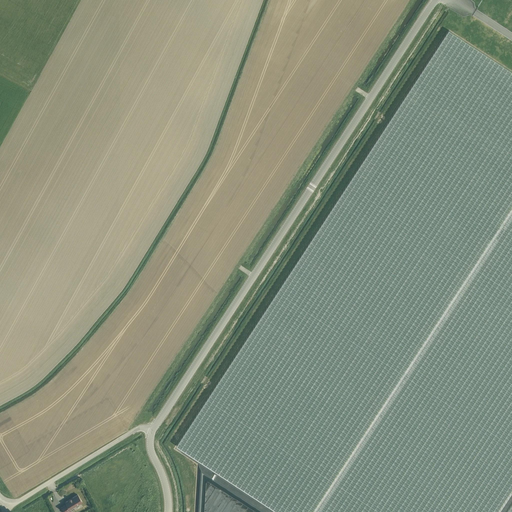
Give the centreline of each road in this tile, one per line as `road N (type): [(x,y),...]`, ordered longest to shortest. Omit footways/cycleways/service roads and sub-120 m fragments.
road 1 (unclassified): [(152,429),(435,0)]
road 2 (unclassified): [(15,503),(133,430),(152,429)]
